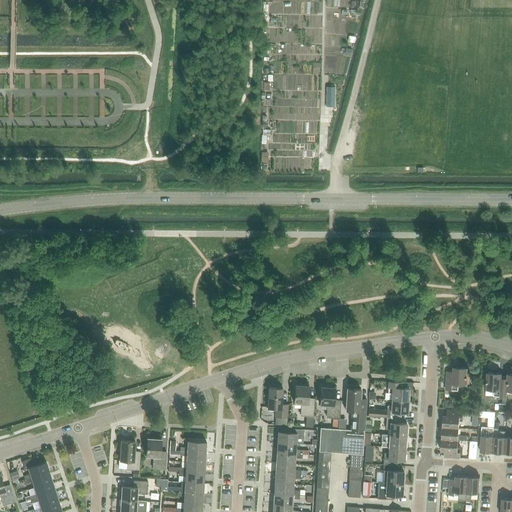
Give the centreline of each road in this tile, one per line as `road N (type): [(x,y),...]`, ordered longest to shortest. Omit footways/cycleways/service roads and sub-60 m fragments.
road 1 (secondary): [(0,209),(113,198),(511,200)]
road 2 (residential): [(220,378),(302,354),(434,337)]
road 3 (track): [(377,0),(333,169)]
road 4 (residential): [(77,428),(220,378)]
road 5 (residential): [(220,378),(242,420),(235,511)]
road 6 (residential): [(425,462),(434,337)]
